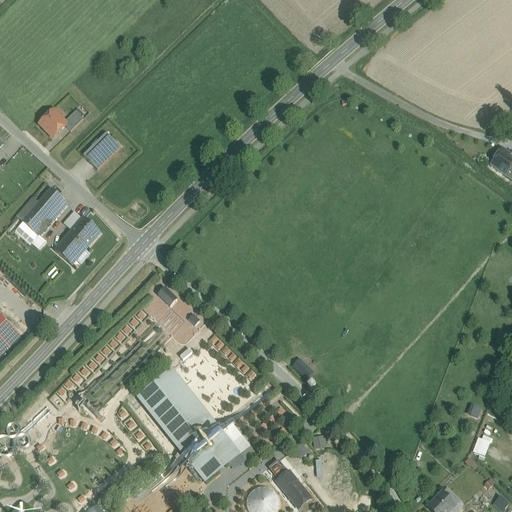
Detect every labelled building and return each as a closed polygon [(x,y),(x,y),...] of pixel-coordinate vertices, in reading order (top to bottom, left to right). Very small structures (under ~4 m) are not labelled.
[(65,123),(53,111),(40,124),(53,138),(65,127),(67,125),(65,123)] [(76,112),(65,123),(67,125),(65,127),(70,132),(83,120),(76,112)] [(107,134),(83,156),(98,171),(121,148),(107,134)] [(511,167),(511,157),(502,151),(491,167),(506,177),(511,167)] [(38,203),(32,211),(49,225),(67,204),(51,189),(38,203)] [(33,198),(17,217),(22,221),(32,211),(38,203),(33,198)] [(49,225),(32,211),(22,221),(22,222),(18,227),(18,228),(21,230),(22,233),(23,235),(26,234),(33,241),(38,236),(39,236),(49,225)] [(100,233),(83,219),(72,232),(82,241),(81,242),(87,247),(100,233)] [(82,241),(72,232),(55,251),(71,265),(87,247),(81,242),(82,241)] [(160,295),(146,308),(155,317),(165,308),(163,306),(167,302),(160,295)] [(0,316),(0,358),(21,338),(0,316)] [(214,337),(209,343),(235,363),(240,357),(214,337)] [(241,359),(235,363),(249,381),(255,376),(241,359)] [(174,371),(173,369),(137,398),(178,449),(205,484),(229,465),(241,455),(223,433),(213,421),(174,371)] [(233,425),(223,433),(241,455),(229,465),(234,472),(256,454),(233,425)] [(313,438),(314,449),(326,448),(325,437),(313,438)] [(474,453),(485,457),(491,443),(480,439),(474,453)] [(313,452),(309,443),(295,449),(299,458),(313,452)] [(284,456),(283,469),(295,470),(296,457),(284,456)] [(468,458),(465,462),(475,470),(478,466),(468,458)] [(279,481),(283,478),(273,468),(270,470),(279,481)] [(313,500),(297,480),(282,492),(298,511),(313,500)] [(456,506),(443,494),(428,508),(431,511),(449,511),(451,511),(456,506)] [(158,511),(158,500),(136,501),(137,508),(129,508),(129,511),(158,511)]
